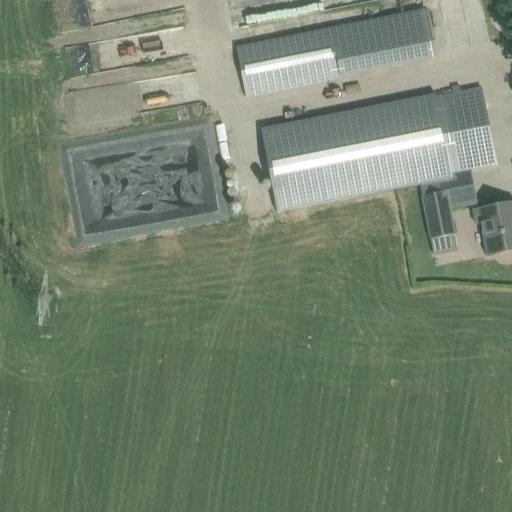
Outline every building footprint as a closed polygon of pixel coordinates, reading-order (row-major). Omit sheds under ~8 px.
[(237,0),(243,20),(271,13),(268,0),(237,0)] [(435,58),(426,11),(236,48),(246,97),(341,78),(341,76),(435,58)] [(497,166),(481,89),(456,94),(331,119),(260,133),(275,210),(346,196),(451,175),(497,166)] [(420,197),(428,240),(455,234),(446,192),(420,197)] [(511,203),(478,210),(488,256),(511,251),(511,203)]
